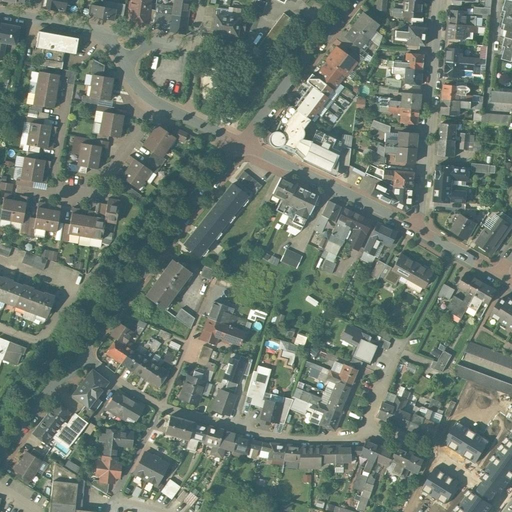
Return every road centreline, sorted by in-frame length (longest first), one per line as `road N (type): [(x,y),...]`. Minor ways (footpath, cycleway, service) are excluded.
road 1 (residential): [(81,352),(242,143)]
road 2 (residential): [(418,230),(441,0)]
road 3 (residential): [(161,405),(275,438),(335,437),(365,425)]
road 4 (residential): [(242,143),(418,230)]
road 5 (residential): [(242,143),(351,0)]
road 6 (residential): [(365,425),(511,506)]
road 7 (residential): [(161,405),(214,277)]
road 8 (residential): [(105,33),(195,46),(201,0)]
road 9 (residential): [(0,458),(81,352)]
